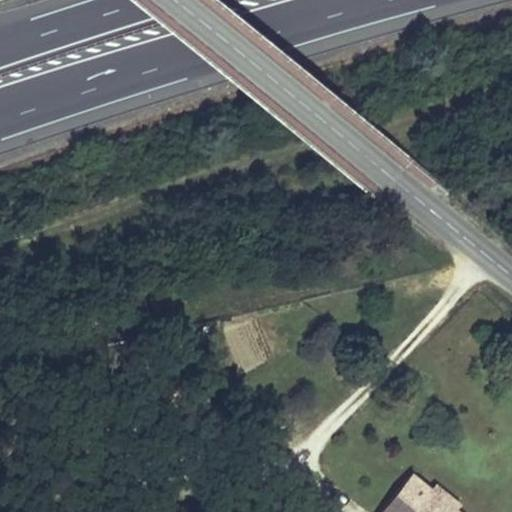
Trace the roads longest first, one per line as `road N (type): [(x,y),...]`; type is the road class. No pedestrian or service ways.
road 1 (tertiary): [(511,274),(170,0)]
road 2 (motorway): [(0,108),(389,0)]
road 3 (unknown): [(484,252),(332,426)]
road 4 (motorway): [(129,0),(0,39)]
